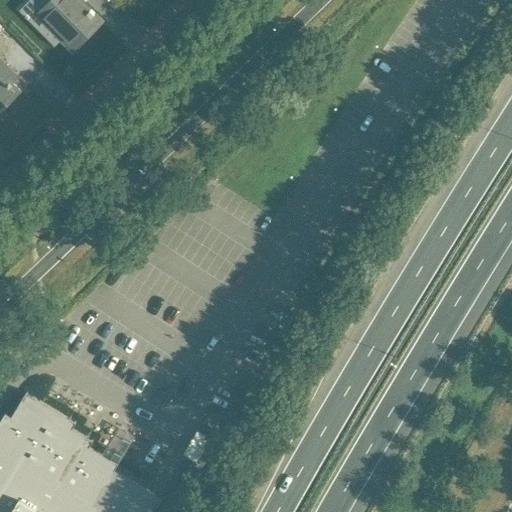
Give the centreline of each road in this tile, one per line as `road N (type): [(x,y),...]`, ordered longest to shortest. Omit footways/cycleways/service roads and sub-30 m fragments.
road 1 (motorway): [(511,121),(372,336),(274,511)]
road 2 (primary): [(322,0),(0,306)]
road 3 (motorway): [(339,511),(511,229)]
road 4 (residential): [(0,187),(186,0)]
